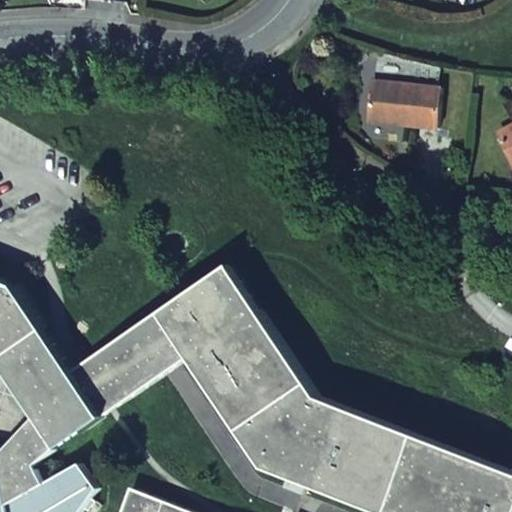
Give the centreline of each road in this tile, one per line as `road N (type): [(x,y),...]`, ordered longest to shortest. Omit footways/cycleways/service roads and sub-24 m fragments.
road 1 (residential): [(511,234),(423,221),(375,200),(236,45)]
road 2 (tertiary): [(236,45),(186,50),(69,35),(0,38)]
